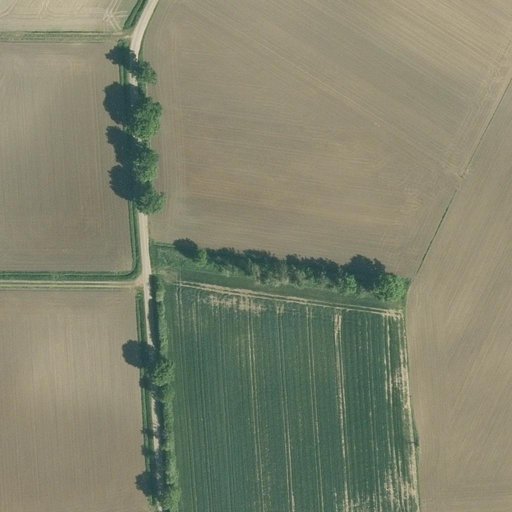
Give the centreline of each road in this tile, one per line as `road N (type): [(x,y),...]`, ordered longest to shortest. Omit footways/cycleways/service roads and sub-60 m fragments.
road 1 (unclassified): [(160,511),(128,82),(152,0)]
road 2 (track): [(0,281),(145,280)]
